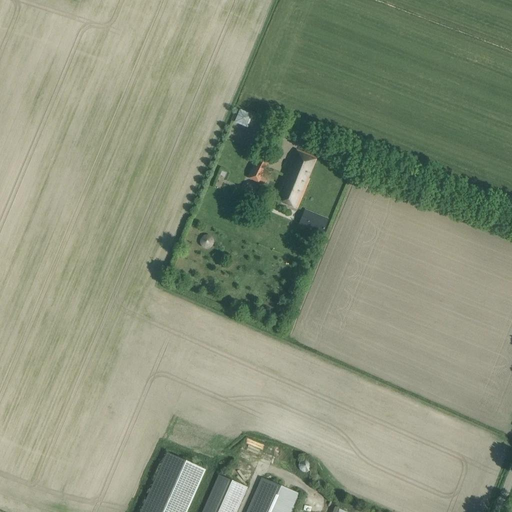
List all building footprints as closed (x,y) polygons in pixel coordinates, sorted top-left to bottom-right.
[(253,115),(240,109),(235,122),(247,128),(253,115)] [(317,158),(297,149),(276,200),(297,209),(310,179),(308,179),(317,158)] [(271,158),(260,153),(248,177),(261,183),(261,182),(264,183),(269,173),(265,171),(271,158)] [(271,207),(257,201),(252,213),(266,219),(271,207)] [(328,218),(303,208),(297,223),(322,234),(328,218)] [(141,511),(187,511),(206,469),(167,452),(141,511)] [(236,511),(247,487),(219,475),(203,511),(236,511)] [(291,511),(299,494),(261,478),(246,511),(291,511)]
